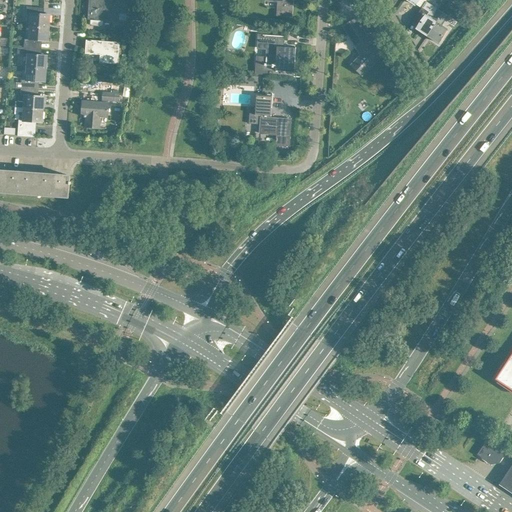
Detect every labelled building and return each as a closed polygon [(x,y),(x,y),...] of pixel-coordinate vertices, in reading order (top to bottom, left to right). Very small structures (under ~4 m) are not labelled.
[(89,8),(89,19),(91,20),(91,25),(103,26),(103,20),(118,21),(127,22),(129,2),(125,1),(125,0),(111,0),(112,1),(103,0),(90,0),(90,8),(89,8)] [(272,0),(278,0),(277,16),(292,17),(292,0),(272,0)] [(422,7),(413,20),(419,24),(417,28),(427,35),(442,13),(437,9),(426,2),(422,7)] [(30,26),(31,27),(48,27),(48,23),(49,23),(50,15),(42,14),(43,9),(44,9),(44,8),(27,7),(27,13),(31,14),(30,26)] [(441,26),(447,16),(442,13),(427,35),(438,43),(444,35),(447,37),(451,32),(441,26)] [(360,25),(356,19),(343,26),(359,52),(362,55),(355,61),(356,61),(352,65),(362,75),(366,71),(384,52),(374,42),(372,44),(369,41),(361,27),(362,27),(361,25),(360,25)] [(49,27),(48,27),(31,27),(31,33),(30,32),(29,40),(25,39),(24,48),(39,49),(40,41),(48,41),(49,27)] [(294,48),(291,48),(282,47),(283,37),(285,37),(268,36),(267,46),(265,75),(292,77),(292,72),(294,72),(295,48),(294,48)] [(90,41),(87,41),(86,53),(101,54),(100,62),(117,63),(119,44),(92,41),(92,40),(90,40),(90,41)] [(18,48),(18,54),(24,54),(28,54),(27,68),(29,68),(45,68),(45,64),(46,64),(47,56),(39,55),(39,54),(39,49),(24,48),(18,48)] [(16,83),(16,89),(21,89),(37,91),(37,90),(37,81),(45,82),(46,68),(45,68),(29,68),(28,74),(27,73),(26,80),(22,80),(22,83),(16,83)] [(43,105),(44,96),(36,96),(37,91),(21,89),(21,95),(25,95),(24,102),(18,102),(18,108),(20,108),(20,109),(43,110),(43,109),(42,109),(42,105),(43,105)] [(101,111),(107,112),(108,112),(108,101),(119,101),(119,93),(103,92),(103,102),(82,101),(83,100),(82,100),(81,111),(82,111),(82,110),(85,110),(84,116),(83,117),(85,117),(84,127),(99,128),(101,111)] [(291,120),(282,119),(271,118),(272,97),(256,96),(255,115),(261,116),(261,118),(260,118),(260,125),(260,134),(277,134),(277,139),(276,139),(276,141),(277,141),(276,145),(289,146),(291,120)] [(42,123),(43,110),(20,109),(20,108),(18,108),(15,108),(14,115),(19,115),(18,136),(33,137),(34,122),(42,123)] [(36,195),(37,173),(24,172),(23,172),(23,174),(19,173),(19,171),(18,171),(18,172),(5,171),(3,193),(4,193),(4,192),(36,194),(35,195),(36,195)] [(70,182),(70,176),(56,175),(56,174),(55,176),(51,176),(51,174),(37,173),(36,195),(36,194),(68,197),(68,198),(69,198),(70,184),(71,182),(70,182)] [(511,353),(495,378),(511,389),(511,353)] [(507,450),(492,440),(488,438),(477,454),(491,463),(499,462),(507,450)] [(511,463),(499,486),(511,493),(511,463)]
